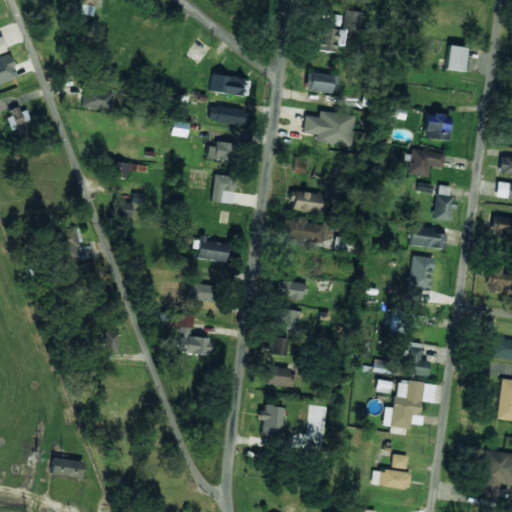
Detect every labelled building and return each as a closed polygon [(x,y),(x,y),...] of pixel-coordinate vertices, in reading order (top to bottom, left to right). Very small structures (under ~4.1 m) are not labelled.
[(78,0),(76,14),(92,16),(94,0),(78,0)] [(343,29),(360,30),(361,11),(343,11),(343,29)] [(336,45),(343,46),(345,31),(318,27),(315,50),(335,52),(336,45)] [(465,48),(447,45),(443,69),(461,72),(465,48)] [(0,83),(16,78),(7,54),(0,56),(0,83)] [(303,89),(330,94),(331,86),(336,86),(338,76),(306,71),(303,89)] [(248,78),(210,75),(208,92),(246,95),(248,78)] [(111,92),(83,88),(80,107),(109,111),(111,92)] [(405,98),(388,97),(388,118),(404,119),(405,98)] [(209,106),(208,121),(234,124),(236,109),(209,106)] [(3,114),(11,131),(22,126),(21,122),(26,120),(21,107),(3,114)] [(353,115),(317,111),(317,117),(303,115),(301,133),(314,135),(314,142),(349,147),(353,115)] [(448,140),(449,116),(424,115),(424,139),(448,140)] [(234,144),(214,141),(213,146),(206,145),(205,158),(232,161),(234,144)] [(441,168),(443,153),(410,148),(406,174),(426,177),(428,166),(441,168)] [(511,175),(511,157),(500,155),(496,172),(511,175)] [(144,173),(145,166),(118,162),(116,178),(124,179),(125,170),(144,173)] [(233,176),(211,175),(210,202),(232,203),(233,176)] [(511,183),(496,181),(494,197),(511,199),(511,183)] [(430,192),(431,184),(416,183),(415,191),(430,192)] [(144,186),(131,185),(130,202),(143,203),(144,186)] [(288,209),(316,213),(320,195),(291,190),(288,209)] [(453,196),(433,195),(432,219),(449,220),(449,209),(452,209),(453,196)] [(131,203),(112,201),(111,215),(130,217),(131,203)] [(286,218),(284,238),(321,242),(322,225),(305,223),(305,220),(286,218)] [(505,221),(489,221),(490,238),(511,238),(511,221),(505,221)] [(443,249),(444,234),(431,233),(432,227),(409,225),(408,246),(443,249)] [(352,252),(354,239),(334,236),(333,249),(352,252)] [(225,261),(226,241),(197,239),(195,259),(225,261)] [(188,258),(177,256),(175,269),(186,270),(188,258)] [(511,274),(500,274),(500,267),(487,266),(486,292),(511,292),(511,274)] [(210,301),(211,285),(189,283),(187,298),(210,301)] [(296,329),(298,311),(279,309),(277,326),(296,329)] [(168,326),(191,327),(192,315),(169,314),(168,326)] [(117,352),(117,332),(103,332),(103,351),(117,352)] [(176,352),(209,354),(210,338),(177,336),(176,352)] [(284,356),(287,339),(269,336),(266,353),(284,356)] [(489,356),(511,359),(511,340),(492,338),(489,356)] [(426,376),(427,362),(436,363),(438,345),(404,342),(401,374),(426,376)] [(390,374),(391,361),(372,360),(371,372),(390,374)] [(291,369),(268,366),(265,384),(289,387),(291,369)] [(374,392),(388,393),(389,381),(375,380),(374,392)] [(381,426),(408,428),(408,423),(418,424),(421,401),(431,402),(433,383),(396,380),(393,408),(383,407),(381,426)] [(280,437),(281,406),(260,405),(259,436),(280,437)] [(511,486),(511,455),(511,452),(482,451),(482,485),(511,486)] [(405,455),(391,454),(390,467),(404,468),(405,455)] [(82,462),(51,457),(49,473),(79,478),(82,462)] [(369,484),(406,489),(408,473),(371,469),(369,484)]
